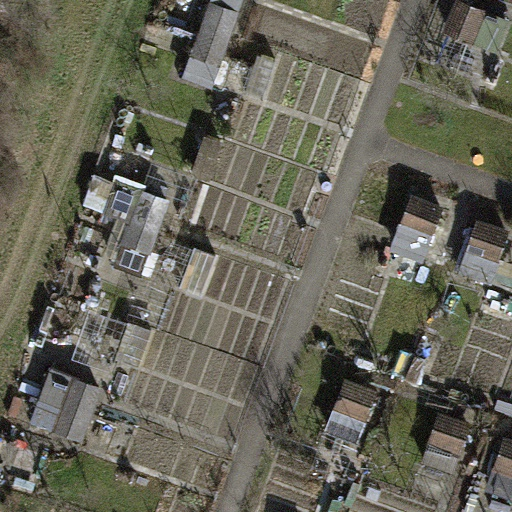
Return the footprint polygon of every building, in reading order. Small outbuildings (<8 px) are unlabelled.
[(211,0),(185,73),(215,83),(244,0),(211,0)] [(457,0),(446,29),(499,48),(511,15),(470,0),(457,0)] [(246,91),(265,98),(280,57),(260,50),(246,91)] [(113,262),(142,274),(174,196),(119,173),(104,209),(130,220),(113,262)] [(432,234),(445,203),(413,190),(401,221),(432,234)] [(511,225),(482,214),(463,261),(496,274),(511,234),(511,225)] [(81,442),(106,384),(54,363),(29,421),(81,442)] [(335,406),(368,418),(379,385),(346,374),(335,406)] [(431,441),(462,450),(472,418),(441,408),(431,441)] [(485,487),(511,496),(511,432),(506,431),(485,487)]
